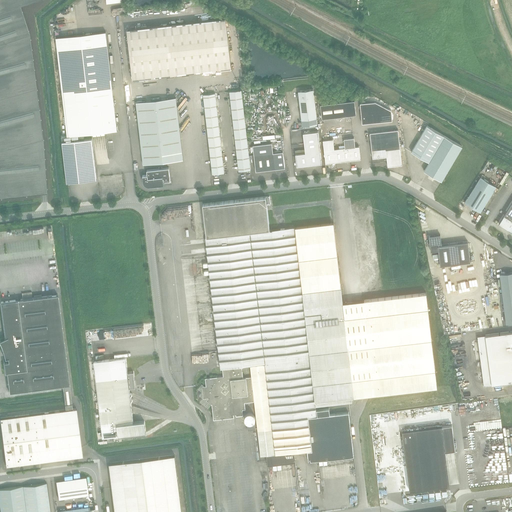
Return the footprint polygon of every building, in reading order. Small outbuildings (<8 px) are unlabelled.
[(0,0),(0,197),(47,193),(44,143),(37,93),(30,34),(20,6),(37,0),(0,0)] [(133,79),(231,67),(225,18),(127,29),(133,79)] [(113,131),(118,131),(117,125),(116,125),(106,31),(56,37),(67,136),(61,136),(67,182),(96,179),(92,138),(84,139),(83,134),(113,130),(113,131)] [(313,89),(298,91),(302,126),(317,124),(313,89)] [(229,91),(238,171),(251,170),(241,90),(229,91)] [(203,94),(210,154),(212,174),(224,173),(215,93),(203,94)] [(176,97),(136,102),(143,164),(183,160),(176,97)] [(322,119),(356,115),(354,100),(320,104),(322,119)] [(362,123),(392,120),(391,110),(376,102),(360,104),(362,123)] [(427,125),(411,151),(429,162),(444,136),(427,125)] [(398,129),(384,131),(370,133),(372,158),(387,156),(386,156),(387,161),(388,166),(402,164),(398,129)] [(303,133),(304,143),(305,153),(295,154),(297,166),(322,163),(318,131),(303,133)] [(462,146),(444,136),(429,162),(424,171),(441,181),(462,146)] [(333,139),(323,140),(325,163),(360,159),(359,146),(355,146),(354,137),(344,139),(345,148),(334,149),(333,139)] [(285,168),(284,160),(283,152),(273,153),(272,143),(253,145),(256,171),(285,168)] [(144,180),(144,181),(145,182),(145,183),(147,184),(148,185),(149,185),(159,184),(159,185),(164,184),(163,181),(170,181),(169,167),(147,170),(147,175),(142,175),(143,180),(144,180)] [(480,212),(496,186),(481,176),(465,202),(480,212)] [(244,402),(254,401),(251,377),(243,377),(242,366),(250,365),(261,456),(267,455),(268,465),(295,462),(294,452),(307,451),(308,456),(308,461),(354,456),(349,412),(335,414),(330,414),(329,408),(316,410),(316,405),(352,401),(352,396),(437,387),(426,292),(343,302),(334,222),(270,230),(267,204),(270,204),(269,196),(202,204),(206,237),(205,237),(220,369),(222,368),(223,376),(205,378),(206,386),(202,386),(203,398),(211,397),(214,419),(234,417),(233,414),(236,414),(236,416),(243,415),(242,409),(245,409),(244,402)] [(511,202),(499,223),(511,231),(511,202)] [(127,214),(113,215),(116,241),(130,240),(127,214)] [(93,219),(69,222),(71,236),(95,233),(93,219)] [(429,236),(430,249),(438,249),(440,265),(470,261),(468,241),(441,244),(440,234),(429,236)] [(89,238),(75,239),(81,286),(94,284),(89,238)] [(511,322),(511,272),(500,274),(506,323),(511,322)] [(147,285),(136,286),(139,334),(151,333),(147,285)] [(127,287),(112,288),(116,336),(131,334),(127,287)] [(98,289),(82,291),(86,339),(102,337),(98,289)] [(0,418),(0,419),(6,466),(41,461),(40,450),(56,448),(57,459),(82,456),(76,408),(72,409),(58,295),(18,300),(18,299),(17,299),(17,300),(15,300),(0,302),(5,336),(5,337),(0,339),(0,343),(1,346),(3,351),(4,356),(5,362),(4,362),(5,373),(7,373),(9,392),(62,385),(66,410),(0,418)] [(511,331),(485,335),(486,341),(478,342),(483,380),(491,379),(492,384),(511,381),(511,331)] [(118,435),(146,432),(144,421),(133,422),(129,388),(135,387),(133,372),(127,372),(126,357),(94,361),(102,437),(118,435)] [(245,420),(246,422),(248,423),(248,424),(247,424),(248,430),(255,429),(255,423),(252,423),(252,422),(253,421),(254,419),(254,417),(254,415),(252,414),(251,413),(249,413),(247,413),(245,415),(244,416),(244,418),(245,420)] [(452,424),(402,431),(409,491),(449,485),(445,451),(455,449),(452,424)] [(109,463),(115,511),(181,511),(175,455),(109,463)] [(56,481),(58,499),(88,494),(86,477),(56,481)] [(0,506),(0,511),(50,511),(46,482),(0,488),(0,506)]
